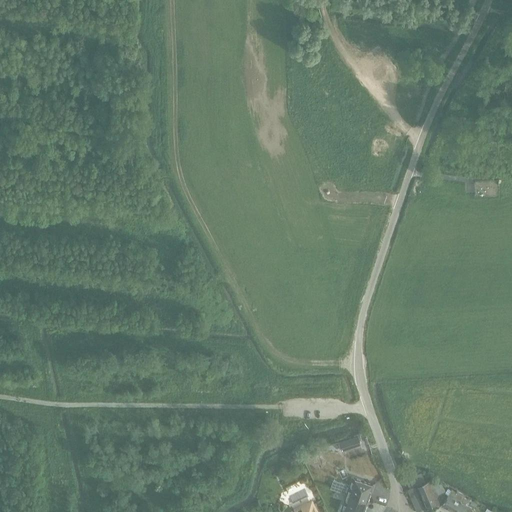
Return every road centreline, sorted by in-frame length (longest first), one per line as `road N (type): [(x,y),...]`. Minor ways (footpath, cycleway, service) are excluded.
road 1 (unclassified): [(398,511),(359,377),(362,314),(439,96),(490,0)]
road 2 (track): [(95,511),(57,338),(209,344),(250,408)]
road 3 (track): [(283,409),(0,400)]
road 4 (track): [(267,409),(244,484),(212,511)]
